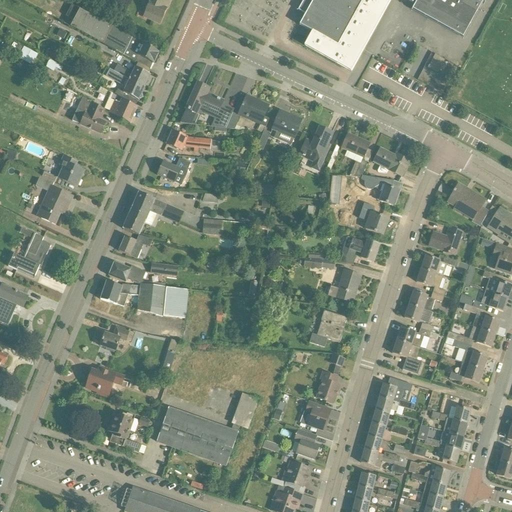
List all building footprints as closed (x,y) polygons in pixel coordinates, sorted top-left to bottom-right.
[(151,0),(144,17),(160,24),(170,0),(151,0)] [(413,0),(414,0),(416,2),(412,10),(463,38),(483,0),(303,0),(298,11),(305,15),(299,26),(312,32),(305,45),(349,68),(385,0),(413,0)] [(71,27),(138,63),(151,70),(153,64),(153,65),(154,63),(154,64),(159,54),(158,54),(159,53),(143,45),(72,6),(66,17),(74,22),(71,27)] [(67,34),(60,30),(57,36),(64,40),(67,34)] [(417,44),(411,56),(417,59),(419,55),(425,58),(429,51),(417,44)] [(18,58),(25,62),(30,51),(24,48),(18,58)] [(57,60),(60,53),(50,48),(46,54),(57,60)] [(53,72),(55,68),(57,65),(50,61),(46,68),(53,72)] [(151,70),(138,63),(133,73),(128,70),(128,69),(113,61),(109,67),(111,68),(110,71),(143,89),(149,75),(148,74),(151,70)] [(127,103),(129,98),(139,101),(143,89),(110,71),(107,76),(121,83),(116,98),(121,100),(127,103)] [(222,104),(223,101),(207,94),(209,89),(198,83),(191,99),(186,110),(187,110),(181,124),(195,126),(201,113),(220,121),(216,128),(226,128),(232,113),(234,110),(222,104)] [(108,92),(100,88),(98,92),(105,96),(108,92)] [(269,106),(261,102),(260,105),(246,98),(238,116),(232,113),(226,128),(235,129),(241,117),(260,126),(257,131),(263,134),(264,131),(269,119),(264,117),(269,106)] [(82,99),(72,121),(101,134),(106,123),(99,120),(100,117),(101,117),(105,109),(82,99)] [(114,102),(110,112),(109,114),(130,124),(137,108),(127,103),(121,100),(119,104),(114,102)] [(271,130),(272,131),(272,130),(277,132),(274,137),(291,145),(302,120),(300,122),(290,117),(290,115),(280,111),(271,130)] [(306,140),(297,160),(298,160),(299,158),(313,164),(312,167),(319,170),(324,160),(321,158),(322,155),(323,155),(333,134),(320,128),(313,143),(306,140)] [(270,134),(264,131),(263,134),(256,148),(262,151),(270,134)] [(216,141),(211,141),(188,138),(172,132),(166,145),(182,151),(184,146),(195,147),(194,151),(199,152),(199,148),(215,149),(216,141)] [(348,135),(341,149),(347,152),(344,157),(355,162),(349,177),(361,178),(362,176),(369,160),(364,158),(370,144),(348,135)] [(380,149),(374,163),(380,166),(377,171),(377,172),(377,173),(378,174),(379,174),(386,175),(389,171),(402,178),(410,162),(397,155),(395,157),(380,149)] [(6,160),(15,163),(18,153),(8,151),(6,160)] [(78,163),(64,157),(60,166),(63,167),(58,179),(78,187),(84,172),(75,168),(78,163)] [(164,162),(158,176),(174,183),(181,167),(188,170),(191,163),(180,158),(176,167),(164,162)] [(234,173),(245,174),(246,165),(235,163),(234,173)] [(42,177),(54,183),(57,176),(45,171),(42,177)] [(378,201),(383,203),(393,207),(399,189),(393,186),(395,181),(362,176),(361,178),(366,182),(366,183),(365,184),(365,185),(365,186),(366,187),(366,188),(367,189),(368,190),(369,190),(370,190),(371,190),(372,190),(373,190),(374,189),(375,189),(376,188),(376,187),(382,191),(378,201)] [(54,183),(42,177),(40,177),(36,186),(48,192),(43,204),(49,207),(47,212),(44,211),(41,219),(55,225),(64,207),(68,209),(73,197),(52,188),(54,183)] [(329,205),(339,206),(342,178),(332,177),(329,205)] [(481,225),(488,213),(489,212),(481,207),(485,201),(485,200),(484,202),(465,191),(466,189),(458,184),(453,192),(454,192),(448,203),(455,207),(457,205),(476,216),(473,220),(481,225)] [(20,205),(23,192),(11,189),(7,202),(20,205)] [(167,206),(139,194),(134,204),(150,211),(149,211),(150,212),(162,217),(167,206)] [(202,210),(216,211),(217,195),(203,194),(202,210)] [(134,204),(123,229),(139,236),(145,222),(150,212),(149,211),(150,211),(134,204)] [(367,208),(355,207),(353,221),(362,222),(368,222),(371,223),(368,230),(366,229),(365,230),(383,236),(388,219),(371,213),(371,215),(367,214),(367,208)] [(492,207),(489,212),(488,213),(495,217),(488,228),(498,235),(500,232),(511,239),(511,218),(509,217),(510,216),(500,209),(499,211),(492,207)] [(291,215),(283,211),(280,219),(288,222),(291,215)] [(222,227),(203,225),(202,235),(221,237),(222,227)] [(433,233),(429,247),(443,251),(443,252),(454,256),(462,232),(451,228),(449,234),(448,234),(446,238),(433,233)] [(16,271),(18,268),(35,276),(40,266),(39,265),(44,254),(47,255),(50,246),(42,243),(44,238),(21,229),(19,233),(32,239),(23,259),(14,254),(8,267),(16,271)] [(138,236),(136,242),(125,237),(119,252),(137,259),(143,246),(150,249),(153,240),(139,236),(138,236)] [(343,253),(339,264),(353,266),(357,253),(362,255),(361,259),(373,263),(379,246),(367,242),(366,244),(351,239),(348,238),(343,253)] [(496,267),(511,272),(511,270),(511,257),(506,256),(508,248),(497,244),(492,258),(499,260),(496,267)] [(443,263),(440,262),(425,257),(421,270),(435,275),(443,277),(447,265),(454,268),(456,262),(445,258),(443,263)] [(327,262),(308,259),(304,259),(303,268),(321,270),(321,268),(333,270),(334,263),(327,262)] [(469,266),(456,262),(454,268),(467,272),(469,266)] [(127,280),(141,286),(146,273),(131,267),(130,270),(114,263),(109,276),(125,283),(127,280)] [(152,264),(150,274),(177,278),(178,268),(152,264)] [(469,267),(467,273),(473,275),(475,269),(469,267)] [(443,277),(435,275),(421,270),(416,283),(431,288),(431,287),(434,288),(433,294),(444,297),(446,292),(439,289),(443,277)] [(361,277),(344,271),(336,298),(352,303),(361,277)] [(496,276),(484,272),(483,277),(494,281),(496,276)] [(511,286),(497,281),(495,286),(490,284),(488,284),(486,292),(508,299),(511,286)] [(128,295),(140,296),(141,288),(123,285),(122,287),(107,282),(100,300),(116,305),(124,308),(128,295)] [(258,284),(250,283),(249,292),(256,293),(258,284)] [(16,292),(2,286),(0,291),(0,297),(2,298),(0,301),(0,321),(7,325),(16,305),(23,308),(28,298),(17,293),(17,292),(16,291),(16,292)] [(140,296),(138,312),(162,318),(185,321),(187,310),(188,290),(165,288),(141,286),(141,288),(140,296)] [(435,301),(442,303),(444,297),(433,294),(431,299),(427,298),(428,297),(413,292),(409,305),(423,310),(431,313),(435,301)] [(475,302),(473,307),(484,311),(486,306),(489,307),(489,308),(503,312),(508,299),(486,292),(482,304),(475,302)] [(423,310),(409,305),(404,318),(419,323),(423,310)] [(482,316),(484,311),(473,307),(465,305),(463,311),(480,316),(475,328),(495,335),(500,322),(482,316)] [(317,336),(312,335),(309,343),(325,348),(327,340),(339,344),(343,332),(347,319),(325,311),(322,321),(317,336)] [(420,329),(432,334),(434,328),(422,324),(420,329)] [(115,352),(120,339),(125,341),(128,333),(116,328),(114,337),(105,334),(100,347),(106,349),(106,350),(114,353),(114,351),(115,352)] [(411,346),(412,346),(416,333),(401,328),(397,341),(411,346)] [(495,335),(475,328),(473,328),(470,335),(469,340),(456,335),(455,341),(472,347),(474,342),(477,343),(491,348),(495,335)] [(432,334),(420,329),(418,335),(430,339),(437,341),(439,336),(436,335),(432,334)] [(178,343),(171,340),(167,352),(174,354),(178,343)] [(392,354),(406,359),(407,359),(407,358),(412,346),(411,346),(397,341),(392,354)] [(470,353),(472,347),(455,341),(453,347),(466,351),(462,363),(464,364),(469,366),(483,371),(488,358),(473,353),(473,354),(470,353)] [(0,364),(1,363),(4,365),(8,355),(0,351),(0,364)] [(333,365),(335,366),(340,368),(342,368),(344,360),(332,356),(329,364),(333,365)] [(407,359),(406,359),(402,370),(417,375),(422,363),(407,358),(407,359)] [(165,361),(161,370),(169,373),(172,363),(165,361)] [(483,371),(469,366),(464,379),(479,384),(483,371)] [(109,399),(115,383),(121,385),(124,377),(99,369),(98,373),(92,371),(86,388),(97,392),(96,395),(109,399)] [(338,378),(323,373),(321,380),(323,381),(317,399),(333,404),(337,392),(336,391),(338,385),(335,384),(338,378)] [(460,383),(462,378),(462,377),(459,376),(458,376),(451,373),(449,379),(460,383)] [(410,393),(413,386),(390,378),(388,386),(397,389),(410,393)] [(383,385),(379,398),(393,402),(397,389),(383,385)] [(233,425),(250,430),(260,400),(244,394),(233,425)] [(399,404),(393,402),(379,398),(376,411),(390,415),(391,411),(397,412),(398,407),(406,409),(408,403),(400,401),(399,404)] [(323,432),(331,410),(309,402),(305,414),(311,416),(307,426),(323,432)] [(229,466),(240,432),(170,408),(159,443),(229,466)] [(457,408),(453,421),(467,424),(470,411),(457,408)] [(273,420),(280,422),(283,413),(276,410),(273,420)] [(386,428),(390,415),(376,411),(372,424),(386,428)] [(119,428),(129,432),(135,417),(127,414),(127,415),(123,414),(121,417),(115,415),(112,424),(119,427),(119,428)] [(150,422),(146,421),(140,419),(138,424),(148,428),(150,422)] [(446,423),(445,422),(443,432),(463,437),(467,424),(453,421),(447,419),(446,423)] [(129,432),(119,428),(119,427),(112,424),(109,432),(113,434),(110,443),(139,453),(141,446),(125,440),(126,438),(129,432)] [(386,428),(372,424),(368,437),(382,441),(386,428)] [(314,444),(316,437),(298,430),(294,442),(300,444),(296,455),(314,461),(319,446),(314,444)] [(440,445),(446,447),(460,451),(463,437),(443,432),(440,442),(441,443),(440,445)] [(378,454),(382,441),(368,437),(364,450),(378,454)] [(262,449),(270,451),(272,444),(265,441),(262,449)] [(439,449),(440,445),(441,443),(440,442),(433,441),(432,447),(439,449)] [(395,446),(393,452),(402,455),(404,449),(395,446)] [(426,450),(416,447),(413,455),(424,458),(426,450)] [(456,464),(460,451),(446,447),(443,460),(456,464)] [(500,463),(511,466),(511,451),(504,449),(500,463)] [(383,456),(378,454),(364,450),(361,463),(380,469),(382,463),(383,459),(390,461),(392,455),(384,453),(383,456)] [(405,469),(407,462),(399,459),(398,463),(397,466),(405,469)] [(408,473),(412,474),(415,475),(418,464),(411,462),(408,473)] [(286,473),(285,473),(282,482),(285,483),(283,489),(288,490),(298,494),(300,488),(301,488),(304,482),(306,483),(311,471),(290,463),(286,473)] [(511,466),(500,463),(496,476),(511,480),(511,466)] [(403,475),(405,469),(397,466),(394,465),(392,473),(402,476),(403,475)] [(450,473),(436,469),(432,482),(447,486),(450,473)] [(359,487),(372,490),(375,477),(362,474),(359,487)] [(423,494),(443,499),(447,486),(432,482),(427,481),(426,484),(423,494)] [(399,484),(391,482),(390,489),(398,491),(399,484)] [(200,511),(201,510),(133,487),(125,511),(126,511),(200,511)] [(359,487),(355,500),(369,504),(372,490),(359,487)] [(302,495),(298,494),(288,490),(285,497),(276,493),(269,511),(270,511),(293,511),(297,503),(299,504),(302,495)] [(420,507),(437,511),(439,511),(443,499),(423,494),(421,504),(420,507)] [(367,511),(369,504),(355,500),(352,511),(367,511)] [(412,508),(413,502),(406,500),(405,503),(404,506),(412,508)] [(421,504),(413,502),(412,508),(416,509),(419,510),(420,507),(421,504)] [(84,511),(86,508),(73,503),(70,511),(74,511),(84,511)]
